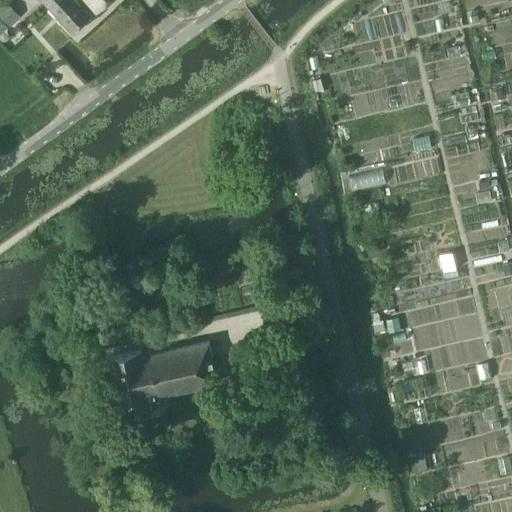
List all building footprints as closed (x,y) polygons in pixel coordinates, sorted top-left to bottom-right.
[(44,0),(74,33),(81,27),(92,16),(77,0),(87,0),(97,11),(109,0),(44,0)] [(0,15),(0,32),(8,24),(0,15)] [(321,76),(313,78),(316,90),(324,88),(321,76)] [(502,89),(490,92),(493,100),(504,96),(502,89)] [(376,244),(367,245),(369,254),(378,252),(376,244)] [(454,252),(441,255),(444,270),(458,267),(454,252)] [(511,260),(503,262),(506,274),(511,272),(511,260)] [(379,287),(369,289),(371,297),(380,296),(379,287)] [(379,312),(372,314),(376,332),(386,330),(383,317),(381,318),(379,312)] [(218,382),(209,341),(142,357),(140,348),(109,355),(123,417),(152,411),(149,398),(218,382)] [(423,450),(408,453),(411,468),(414,468),(415,471),(427,468),(423,450)]
